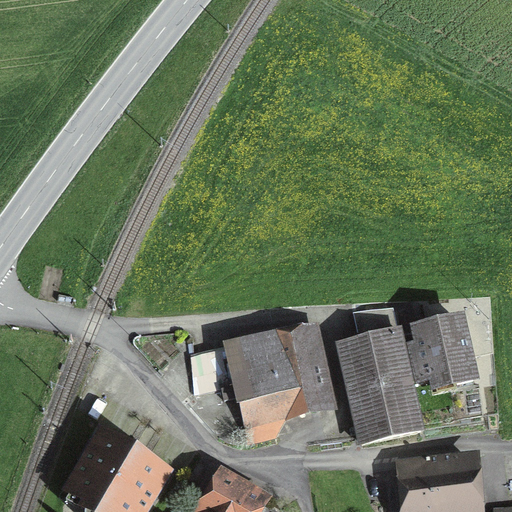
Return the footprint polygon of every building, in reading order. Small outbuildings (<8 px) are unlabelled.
[(229,351),(237,384),(249,444),(276,439),(273,425),(280,424),(279,418),(321,409),(313,370),(318,369),(310,334),(269,343),(264,323),(224,332),(229,351)] [(404,359),(410,385),(434,379),(436,390),(473,381),(460,323),(416,332),(421,355),(404,359)] [(399,335),(340,348),(361,446),(420,433),(410,385),(404,359),(399,335)] [(196,394),(237,384),(229,351),(193,359),(196,394)] [(144,511),(167,475),(102,437),(68,493),(90,505),(86,511),(144,511)] [(408,463),(411,511),(470,511),(466,456),(437,459),(437,460),(408,463)] [(266,501),(222,475),(199,511),(259,511),(264,505),(266,501)]
